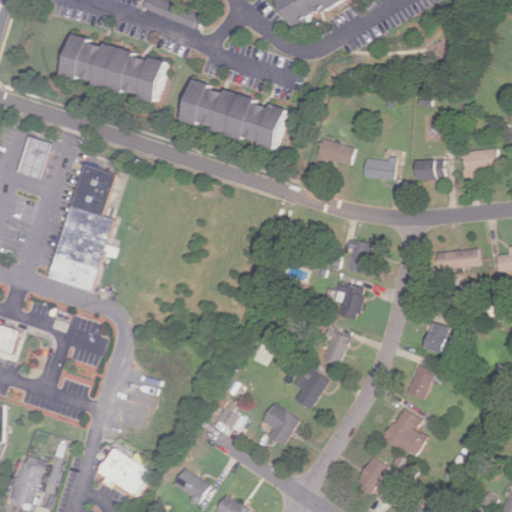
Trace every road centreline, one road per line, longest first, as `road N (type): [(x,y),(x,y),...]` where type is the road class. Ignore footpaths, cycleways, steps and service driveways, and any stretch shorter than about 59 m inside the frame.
road 1 (residential): [(511,210),(413,219),(346,210),(0,96)]
road 2 (residential): [(413,219),(390,349),(293,511)]
road 3 (residential): [(405,0),(324,47),(301,51),(280,42),(241,0)]
road 4 (residential): [(329,511),(205,431)]
